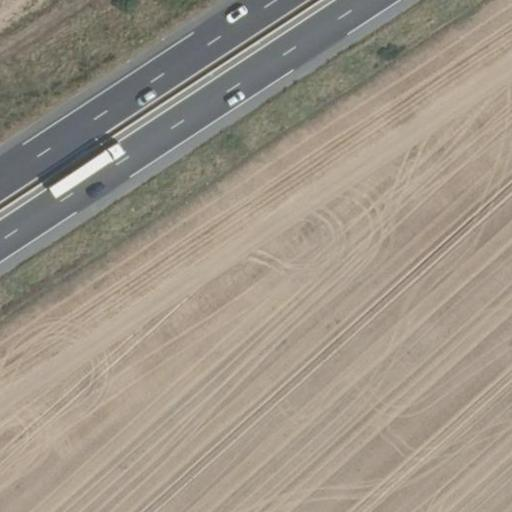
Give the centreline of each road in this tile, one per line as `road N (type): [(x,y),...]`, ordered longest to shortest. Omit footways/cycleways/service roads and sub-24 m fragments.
road 1 (trunk): [(0,241),(367,0)]
road 2 (trunk): [(275,0),(0,180)]
